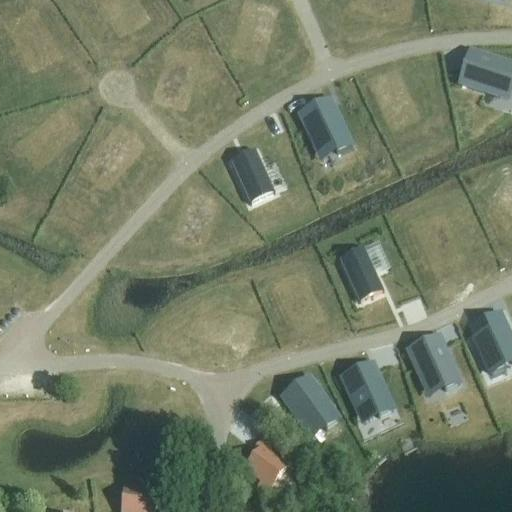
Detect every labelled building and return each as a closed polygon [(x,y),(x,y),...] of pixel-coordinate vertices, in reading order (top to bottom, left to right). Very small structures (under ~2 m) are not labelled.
[(511,105),(511,101),(511,65),(472,53),(460,89),(511,105)] [(332,101),(298,116),(320,165),(354,149),(332,101)] [(256,156),(232,167),(252,210),(276,199),(256,156)] [(364,254),(340,265),(360,308),(384,297),(364,254)] [(474,343),(488,373),(491,379),(509,371),(506,365),(511,361),(511,338),(507,328),(503,318),(487,325),(492,335),(474,343)] [(442,340),(408,355),(430,404),(464,388),(442,340)] [(375,366),(341,382),(363,431),(397,415),(375,366)] [(319,387),(291,398),(312,454),(338,445),(319,387)] [(268,497),(288,471),(269,457),(273,452),(263,444),(257,452),(261,455),(247,473),(263,485),(259,491),(268,497)] [(155,511),(157,495),(126,492),(124,511),(155,511)]
